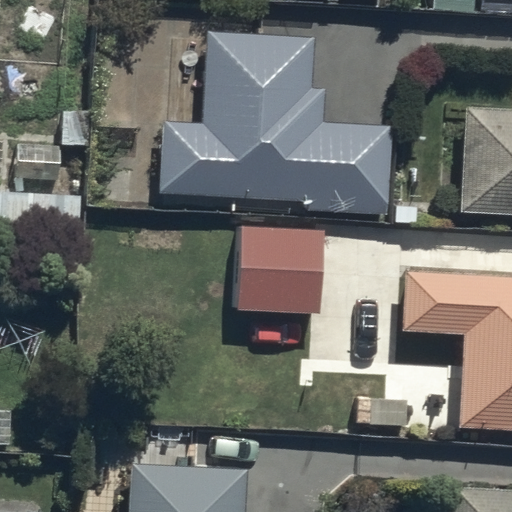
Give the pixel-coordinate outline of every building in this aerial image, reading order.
[(155,193),(394,205),(397,134),(323,130),(328,38),(208,32),(204,124),(158,122),(155,193)] [(465,219),(511,221),(511,111),(471,109),(465,219)] [(313,312),(315,226),(232,224),(230,309),(313,312)] [(511,277),(397,275),(396,328),(461,330),(459,429),(511,430),(511,277)] [(250,511),(252,472),(132,466),(129,511),(250,511)] [(511,511),(511,488),(457,485),(455,511),(511,511)]
